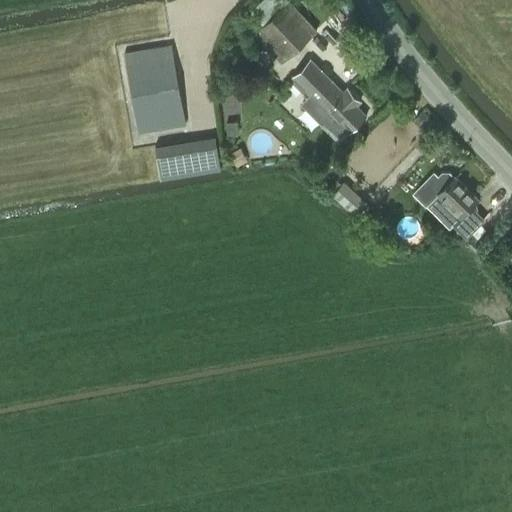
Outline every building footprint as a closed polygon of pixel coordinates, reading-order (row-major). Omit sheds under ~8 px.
[(287,0),(253,32),(280,63),(317,29),(293,4),(289,0),(287,0)] [(138,132),(186,124),(172,45),(124,53),(138,132)] [(311,59),(293,76),(294,77),(299,82),(331,115),(321,126),(338,143),(348,132),(366,114),(356,104),(360,100),(347,87),(343,91),(311,59)] [(235,79),(224,80),(225,88),(235,87),(235,79)] [(215,136),(155,145),(161,178),(221,169),(215,136)] [(241,147),(231,152),(238,165),(248,160),(241,147)] [(442,189),(427,205),(450,228),(454,223),(468,236),(485,218),(472,205),(478,198),(455,176),(454,176),(449,171),(442,171),(437,177),(438,184),(442,189)] [(341,184),(332,194),(365,225),(367,223),(373,228),(380,220),(365,206),(341,184)] [(459,240),(464,245),(469,240),(464,236),(459,240)] [(511,271),(511,242),(497,256),(511,271)]
